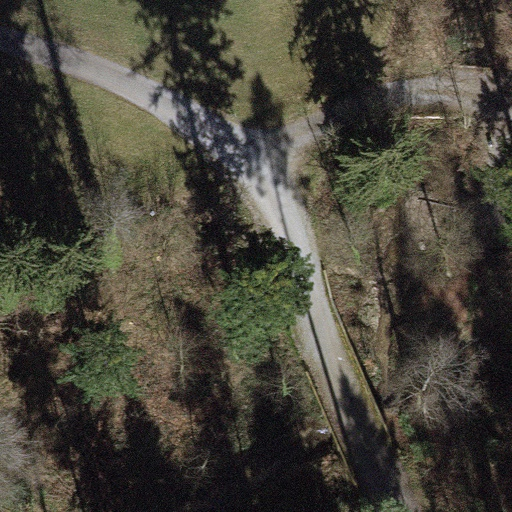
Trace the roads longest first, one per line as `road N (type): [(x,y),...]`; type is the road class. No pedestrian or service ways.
road 1 (track): [(393,511),(295,237),(253,158)]
road 2 (track): [(0,39),(136,87),(253,158)]
road 3 (track): [(253,158),(364,101),(417,89),(486,96),(511,112)]
